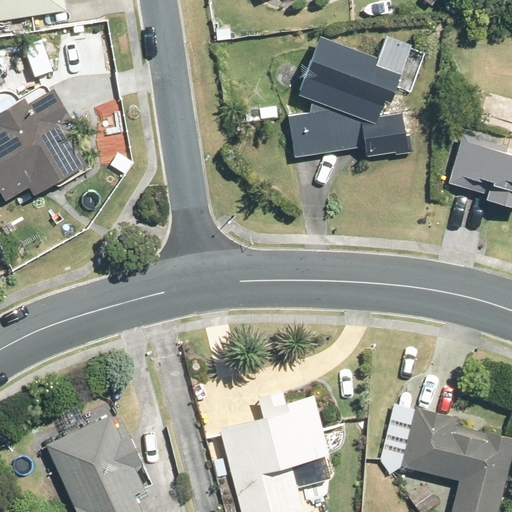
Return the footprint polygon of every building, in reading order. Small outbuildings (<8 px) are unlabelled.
[(0,0),(0,19),(65,10),(63,0),(0,0)] [(232,25),(218,27),(219,37),(233,36),(232,25)] [(295,156),(358,146),(359,151),(367,149),(368,155),(395,151),(396,154),(408,152),(401,113),(379,116),(385,99),(390,101),(411,43),(386,34),(378,56),(320,34),(299,93),(311,99),(310,111),(288,115),(295,156)] [(0,191),(4,199),(27,185),(33,195),(86,162),(75,143),(67,141),(61,131),(63,123),(71,119),(52,87),(26,103),(22,96),(0,109),(0,191)] [(488,193),(486,198),(511,205),(511,153),(507,152),(508,146),(464,133),(449,181),(488,193)] [(315,395),(262,408),(264,415),(220,426),(241,511),(297,511),(296,508),(302,507),(291,461),(329,451),(315,395)] [(484,433),(456,425),(458,418),(416,407),(402,465),(460,480),(451,511),(497,511),(511,456),(511,436),(485,430),(484,433)] [(110,416),(45,444),(75,511),(142,511),(134,494),(143,491),(133,468),(141,464),(128,435),(120,438),(110,416)] [(425,481),(407,494),(420,511),(423,511),(440,501),(425,481)]
